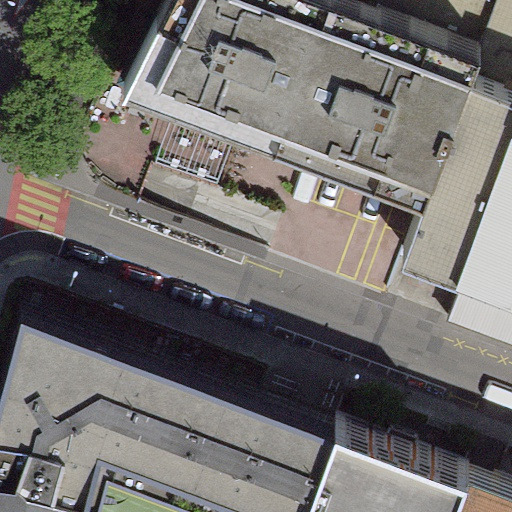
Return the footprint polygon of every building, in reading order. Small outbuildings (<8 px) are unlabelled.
[(325,0),(164,0),(126,79),(277,133),(325,0)] [(426,188),(471,67),(481,39),(378,1),(376,0),(325,0),(277,133),(426,188)] [(511,0),(378,0),(378,1),(481,39),(471,67),(511,81),(511,0)] [(511,81),(471,67),(426,188),(406,245),(468,268),(511,284),(511,81)] [(511,284),(468,268),(452,316),(511,338),(511,284)] [(0,380),(0,511),(95,511),(111,457),(255,511),(298,511),(335,413),(144,341),(22,296),(0,380)] [(447,511),(466,461),(335,413),(298,511),(447,511)] [(511,511),(511,477),(495,471),(466,461),(447,511),(511,511)]
